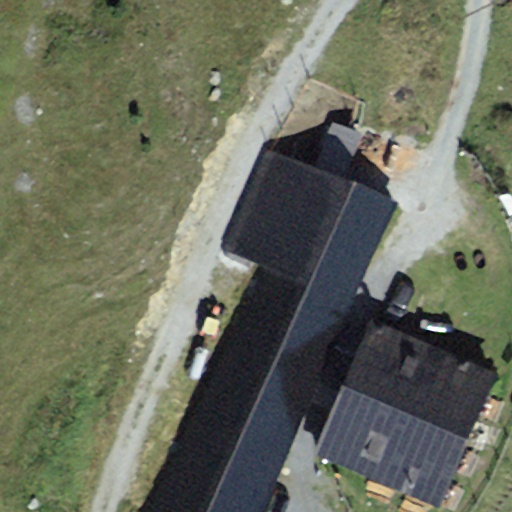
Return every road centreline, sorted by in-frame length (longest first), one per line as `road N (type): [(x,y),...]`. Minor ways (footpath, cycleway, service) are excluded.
road 1 (track): [(108,511),(211,226),(270,102),(339,0)]
road 2 (track): [(477,0),(474,50),(422,205),(304,451),(293,511)]
